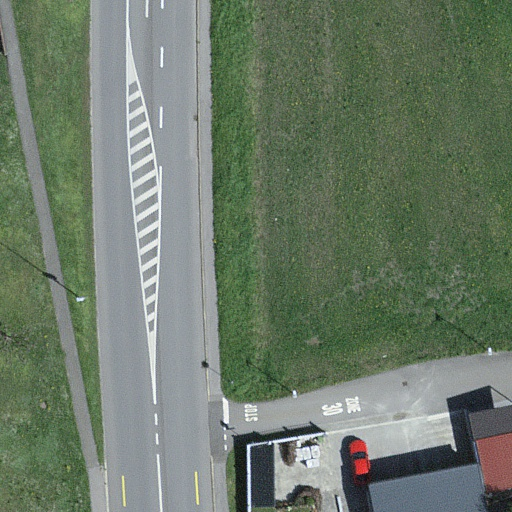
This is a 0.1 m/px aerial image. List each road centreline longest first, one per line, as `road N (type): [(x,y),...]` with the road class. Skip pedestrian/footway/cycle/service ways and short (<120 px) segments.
road 1 (primary): [(141,0),(155,423)]
road 2 (unclassified): [(511,380),(155,423)]
